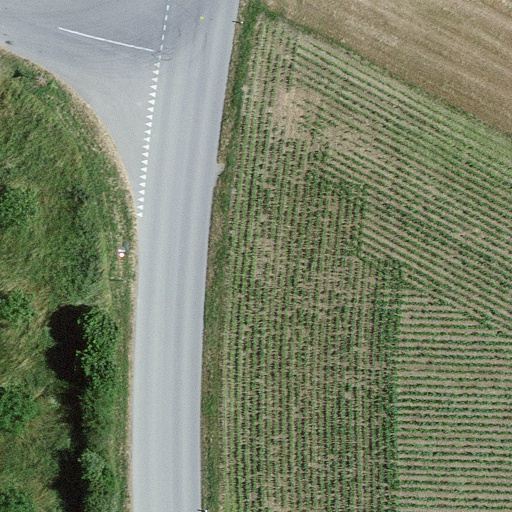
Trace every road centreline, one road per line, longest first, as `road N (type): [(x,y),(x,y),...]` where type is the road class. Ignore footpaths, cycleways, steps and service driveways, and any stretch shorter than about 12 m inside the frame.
road 1 (tertiary): [(206,0),(167,384),(168,511)]
road 2 (track): [(194,66),(45,30),(0,11)]
